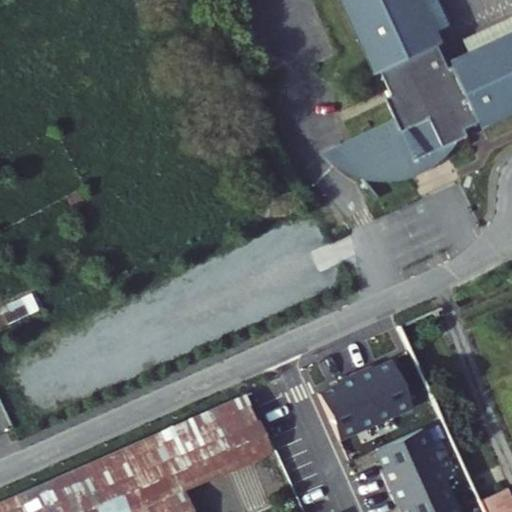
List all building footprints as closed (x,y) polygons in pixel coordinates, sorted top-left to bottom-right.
[(425,0),(342,0),(379,79),(384,77),(395,100),(390,102),(399,123),(340,150),(366,181),(419,179),(412,164),(446,149),(447,152),(472,140),(469,133),(483,127),(487,134),(511,121),(511,38),(455,65),(457,70),(453,73),(443,50),(447,48),(425,0)] [(396,416),(416,407),(394,361),(376,370),(374,366),(357,374),(378,422),(395,414),(396,416)] [(378,422),(357,374),(339,382),(341,386),(322,395),(344,441),(363,432),(362,430),(378,422)] [(278,449),(252,395),(103,461),(133,511),(134,511),(185,490),(278,449)] [(435,447),(426,428),(380,449),(389,468),(385,470),(393,487),(441,465),(433,448),(435,447)] [(133,511),(103,461),(0,505),(0,511),(133,511)] [(441,465),(393,487),(401,504),(405,502),(409,511),(431,511),(460,499),(451,480),(449,482),(441,465)] [(511,511),(511,487),(485,500),(490,511),(511,511)] [(195,511),(185,490),(134,511),(195,511)] [(465,511),(460,499),(431,511),(465,511)]
